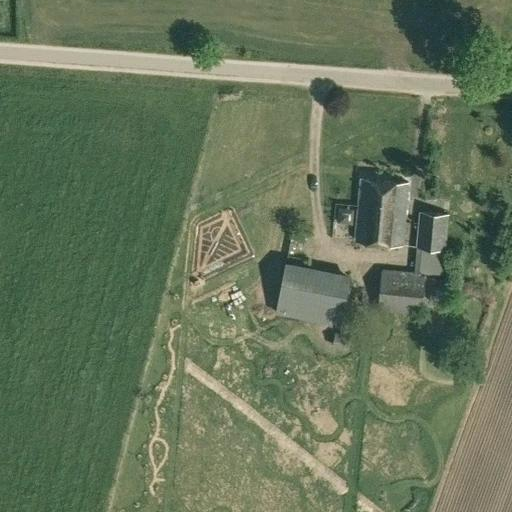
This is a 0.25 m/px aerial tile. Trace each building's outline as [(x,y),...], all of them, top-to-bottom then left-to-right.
[(356,239),(403,244),(409,182),(362,177),(356,239)] [(417,246),(447,249),(450,213),(420,210),(417,246)] [(323,255),(322,241),(304,242),(305,256),(323,255)] [(277,313),(342,325),(352,273),(287,260),(277,313)] [(379,309),(423,313),(427,273),(382,269),(379,309)] [(348,335),(336,332),(333,346),(345,348),(348,335)]
